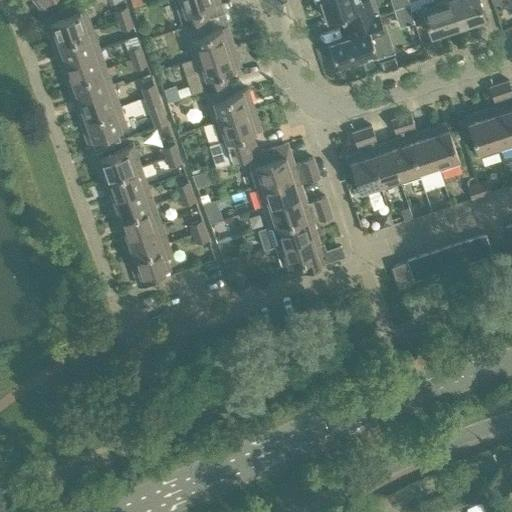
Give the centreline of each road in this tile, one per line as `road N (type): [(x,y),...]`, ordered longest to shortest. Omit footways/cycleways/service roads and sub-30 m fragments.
road 1 (secondary): [(511,358),(367,403),(115,511)]
road 2 (secondary): [(289,511),(511,419)]
road 3 (residential): [(364,272),(195,320),(140,320)]
road 4 (residential): [(511,55),(351,108),(320,110)]
road 5 (residential): [(355,246),(511,197)]
road 6 (residential): [(355,246),(320,110)]
road 7 (residential): [(511,457),(415,488),(385,511)]
road 8 (residential): [(320,110),(302,94),(271,0)]
